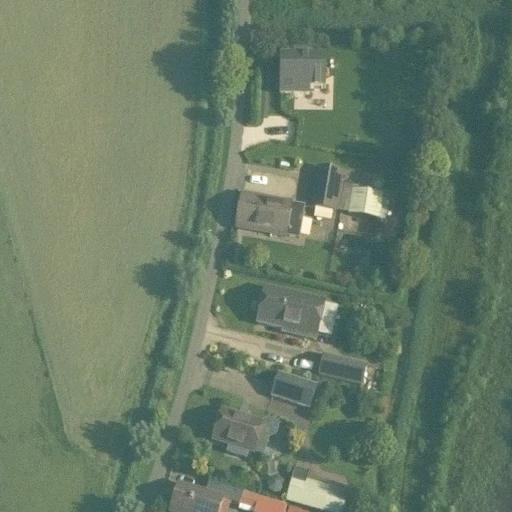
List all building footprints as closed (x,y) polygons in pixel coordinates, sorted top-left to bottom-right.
[(279,58),(278,96),(308,96),(308,90),(324,90),(325,58),(279,58)] [(405,160),(414,113),(397,109),(393,129),(363,123),(358,151),(405,160)] [(309,209),(337,213),(343,174),(316,169),(309,209)] [(351,191),(346,217),(379,222),(383,196),(351,191)] [(298,240),(303,207),(241,197),(235,229),(298,240)] [(323,303),(265,290),(257,326),(291,334),(290,337),(314,342),(323,303)] [(318,377),(361,387),(366,367),(324,357),(318,377)] [(270,399),(308,411),(316,387),(277,375),(270,399)] [(221,412),(212,441),(229,447),(227,454),(246,460),(248,453),(253,454),(263,457),(268,440),(275,436),(277,430),(274,424),(267,422),(261,424),(261,425),(221,412)] [(284,503),(313,511),(342,511),(348,495),(306,482),(307,479),(293,474),(284,503)] [(218,511),(222,501),(239,507),(242,495),(208,483),(205,495),(178,486),(169,511),(218,511)] [(301,511),(290,508),(258,499),(254,511),(301,511)]
